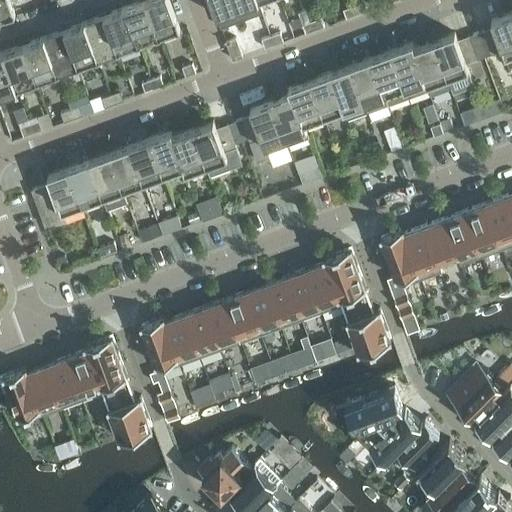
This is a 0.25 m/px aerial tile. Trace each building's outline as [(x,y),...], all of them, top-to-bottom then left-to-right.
[(10,0),(0,0),(0,19),(16,14),(10,0)] [(145,0),(140,0),(125,6),(139,44),(159,37),(145,0)] [(169,0),(145,0),(159,37),(181,29),(169,0)] [(243,19),(235,0),(211,0),(221,27),(243,19)] [(258,0),(235,0),(243,19),(263,12),(259,0),(258,0)] [(362,1),(353,5),(356,14),(365,11),(362,1)] [(356,14),(353,5),(343,8),(347,18),(356,14)] [(125,6),(105,13),(119,52),(139,44),(125,6)] [(494,26),(476,32),(485,56),(503,49),(510,68),(511,66),(511,10),(492,18),(494,26)] [(105,13),(84,20),(98,59),(119,52),(105,13)] [(321,16),(312,20),(315,29),(325,26),(321,16)] [(84,20),(64,28),(78,66),(98,59),(84,20)] [(315,29),(312,20),(303,23),(306,33),(315,29)] [(64,28),(44,35),(58,74),(78,66),(64,28)] [(281,31),(271,35),(275,44),(284,41),(281,31)] [(455,32),(434,39),(448,78),(469,70),(466,62),(485,56),(476,32),(458,39),(455,32)] [(44,35),(24,43),(38,81),(58,74),(44,35)] [(275,44),(271,35),(262,38),(265,47),(275,44)] [(434,39),(415,46),(414,47),(426,79),(425,80),(427,85),(448,78),(434,39)] [(413,41),(392,48),(409,96),(428,89),(427,85),(425,80),(426,79),(414,47),(415,46),(413,41)] [(24,43),(3,50),(17,89),(38,81),(24,43)] [(230,50),(233,59),(243,55),(240,46),(230,50)] [(371,56),(385,94),(389,104),(409,96),(392,48),(371,56)] [(0,94),(17,89),(3,50),(0,51),(0,94)] [(371,56),(351,63),(365,102),(385,94),(371,56)] [(183,67),(186,76),(196,73),(193,63),(183,67)] [(331,71),(345,109),(348,118),(369,111),(365,102),(351,63),(331,71)] [(331,71),(311,78),(325,116),(345,109),(331,71)] [(161,75),(152,78),(155,88),(164,84),(161,75)] [(155,88),(152,78),(142,82),(146,91),(155,88)] [(289,86),(291,92),(292,91),(304,124),(305,123),(325,116),(311,78),(289,86)] [(120,90),(111,93),(114,103),(124,99),(120,90)] [(292,91),(291,92),(272,98),(286,137),(307,129),(305,123),(304,124),(292,91)] [(114,103),(111,93),(102,97),(105,106),(114,103)] [(286,137),(272,98),(251,106),(254,114),(242,118),(257,160),(270,155),(268,152),(288,144),(286,137)] [(80,105),(70,108),(74,117),(83,114),(80,105)] [(74,117),(70,108),(61,111),(64,121),(74,117)] [(39,119),(30,123),(33,132),(43,129),(39,119)] [(193,127),(207,166),(210,175),(211,175),(211,172),(229,166),(230,168),(234,166),(237,164),(240,161),(241,157),(228,123),(217,127),(214,120),(193,127)] [(431,125),(435,135),(444,131),(440,122),(431,125)] [(33,132),(30,123),(20,126),(24,136),(33,132)] [(193,127),(174,134),(172,135),(184,168),(183,168),(185,174),(207,166),(193,127)] [(172,129),(150,137),(164,175),(183,168),(184,168),(172,135),(174,134),(172,129)] [(150,137),(130,144),(144,182),(164,175),(150,137)] [(130,144),(110,151),(124,190),(144,182),(130,144)] [(89,159),(103,197),(107,208),(128,201),(124,190),(110,151),(89,159)] [(89,159),(69,166),(83,205),(103,197),(89,159)] [(83,205),(69,166),(48,174),(51,181),(32,188),(45,225),(65,218),(63,212),(83,205)] [(320,166),(299,173),(303,183),(323,175),(320,166)] [(303,183),(299,173),(298,169),(287,173),(292,187),(303,183)] [(199,199),(205,216),(226,208),(220,192),(199,199)] [(502,248),(511,244),(511,211),(505,194),(485,201),(502,248)] [(482,255),(502,248),(485,201),(465,209),(482,255)] [(462,263),(482,255),(465,209),(445,216),(462,263)] [(180,212),(162,217),(165,229),(183,224),(180,212)] [(461,263),(462,263),(445,216),(425,224),(442,270),(439,261),(457,254),(461,263)] [(159,222),(138,230),(142,240),(163,233),(159,222)] [(422,278),(442,270),(425,224),(405,231),(404,231),(422,278)] [(405,284),(422,278),(404,231),(405,231),(404,227),(381,235),(396,274),(400,286),(405,284)] [(98,247),(102,256),(118,250),(114,241),(98,247)] [(340,295),(366,285),(352,246),(324,256),(326,260),(327,260),(340,295)] [(306,267),(322,311),(342,303),(343,303),(340,295),(327,260),(326,260),(306,267)] [(302,318),(322,311),(306,267),(286,274),(302,318)] [(282,326),(302,318),(286,274),(266,282),(282,326)] [(408,332),(421,327),(405,284),(400,286),(396,274),(387,277),(408,332)] [(262,333),(282,326),(266,282),(245,289),(262,333)] [(375,309),(366,285),(340,295),(343,303),(342,303),(348,320),(375,310),(375,309)] [(241,340),(262,333),(245,289),(225,297),(241,340)] [(221,348),(241,340),(225,297),(205,304),(221,348)] [(201,355),(221,348),(205,304),(185,312),(201,355)] [(359,350),(392,338),(380,307),(375,309),(375,310),(348,320),(359,350)] [(180,363),(201,355),(185,312),(165,319),(164,319),(180,363)] [(164,369),(180,363),(164,319),(165,319),(164,315),(142,323),(158,368),(159,371),(164,369)] [(127,373),(113,334),(85,344),(86,348),(87,347),(100,383),(127,373)] [(86,348),(67,355),(83,399),(103,391),(100,383),(87,347),(86,348)] [(83,399),(67,355),(47,362),(63,406),(83,399)] [(43,413),(63,406),(47,362),(28,369),(27,370),(43,413)] [(454,381),(445,390),(474,419),(511,381),(511,369),(508,365),(496,377),(482,364),(460,386),(454,381)] [(26,366),(0,375),(0,376),(4,389),(9,387),(21,421),(43,413),(27,370),(28,369),(26,366)] [(167,376),(164,369),(159,371),(158,368),(150,371),(154,381),(159,379),(167,376)] [(136,396),(127,373),(100,383),(103,391),(109,408),(136,398),(136,396)] [(163,390),(171,387),(167,376),(159,379),(163,390)] [(511,381),(474,419),(475,419),(476,418),(484,427),(491,434),(492,435),(511,414),(511,381)] [(393,383),(333,406),(341,427),(361,420),(364,428),(380,412),(390,422),(403,409),(393,383)] [(168,420),(181,415),(171,387),(163,390),(158,392),(168,420)] [(120,437),(153,425),(141,394),(136,396),(136,398),(109,408),(120,437)] [(380,412),(364,428),(373,438),(372,439),(389,455),(397,447),(396,446),(422,420),(407,405),(403,409),(390,422),(380,412)] [(511,414),(492,435),(493,435),(509,451),(509,452),(511,448),(511,414)] [(422,420),(396,446),(397,447),(416,465),(416,466),(428,453),(423,448),(440,430),(426,416),(422,420)] [(445,443),(421,467),(437,483),(427,494),(427,495),(461,461),(467,454),(450,437),(445,443)] [(210,455),(201,464),(207,469),(203,474),(222,493),(229,487),(252,464),(232,444),(224,452),(221,449),(213,457),(210,455)] [(349,444),(340,453),(347,460),(356,451),(349,444)] [(357,459),(368,471),(380,460),(371,450),(366,455),(364,452),(357,459)] [(252,464),(229,487),(251,509),(279,480),(282,477),(260,455),(252,464)] [(461,461),(427,495),(443,511),(444,511),(442,511),(443,511),(481,475),(480,474),(478,477),(470,469),(461,461)] [(404,472),(395,481),(401,487),(410,478),(404,472)] [(481,475),(443,511),(477,511),(500,489),(499,489),(497,491),(481,475)] [(251,509),(247,511),(282,511),(297,498),(279,480),(251,509)] [(500,489),(477,511),(511,511),(511,495),(511,494),(508,497),(500,489)] [(168,505),(153,490),(131,511),(165,511),(163,509),(168,505)] [(297,498),(282,511),(316,511),(299,495),(297,498)]
